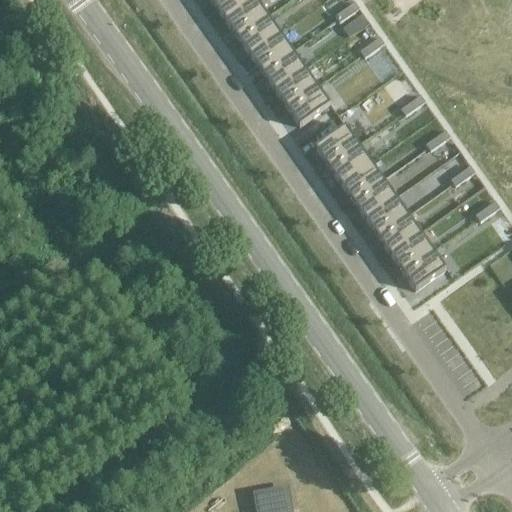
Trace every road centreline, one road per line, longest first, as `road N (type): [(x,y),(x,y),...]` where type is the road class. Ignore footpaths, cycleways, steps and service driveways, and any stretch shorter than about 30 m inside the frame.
road 1 (tertiary): [(425,491),(77,0)]
road 2 (residential): [(488,448),(168,0)]
